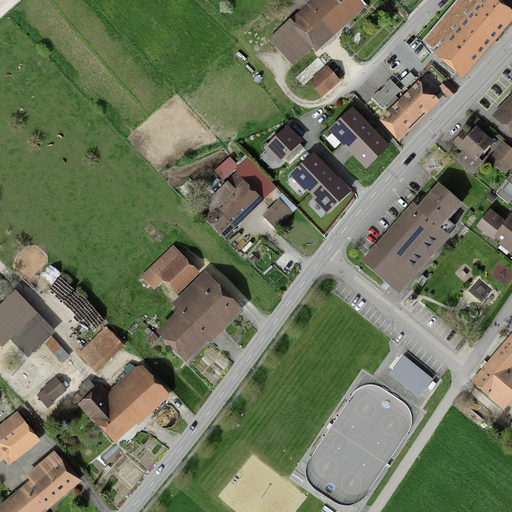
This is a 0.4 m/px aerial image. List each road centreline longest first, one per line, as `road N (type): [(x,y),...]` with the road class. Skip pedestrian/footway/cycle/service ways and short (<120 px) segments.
road 1 (secondary): [(324,255),(127,511)]
road 2 (secondary): [(511,44),(324,255)]
road 3 (track): [(172,398),(132,353),(96,378),(19,285)]
road 4 (residential): [(468,371),(324,255)]
road 5 (unclassified): [(372,511),(468,371)]
